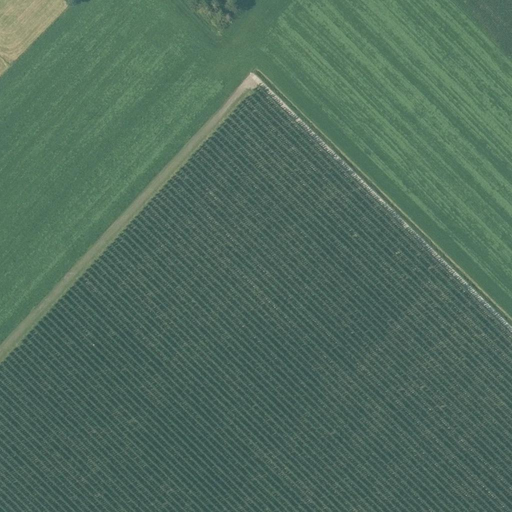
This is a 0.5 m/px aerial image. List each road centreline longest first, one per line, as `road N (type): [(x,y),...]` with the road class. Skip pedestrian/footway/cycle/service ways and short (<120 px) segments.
road 1 (track): [(511,330),(252,76)]
road 2 (track): [(256,0),(221,41),(209,39),(171,0)]
